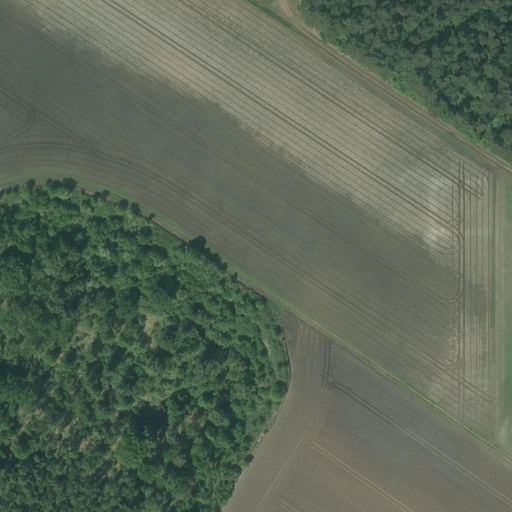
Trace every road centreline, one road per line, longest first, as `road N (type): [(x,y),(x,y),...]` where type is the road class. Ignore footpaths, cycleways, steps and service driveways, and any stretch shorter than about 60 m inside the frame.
road 1 (track): [(0,189),(42,175),(87,181),(157,213),(511,464)]
road 2 (track): [(511,171),(326,50),(290,22),(282,0)]
